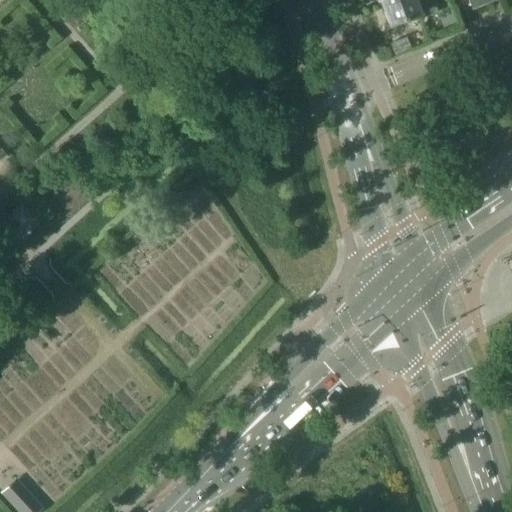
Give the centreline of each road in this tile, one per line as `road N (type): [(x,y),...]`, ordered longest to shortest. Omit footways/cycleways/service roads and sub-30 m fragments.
road 1 (secondary): [(168,511),(404,285)]
road 2 (secondary): [(493,511),(404,285)]
road 3 (tertiary): [(404,285),(348,95)]
road 4 (residential): [(511,28),(348,95)]
road 5 (secondary): [(404,285),(511,208)]
